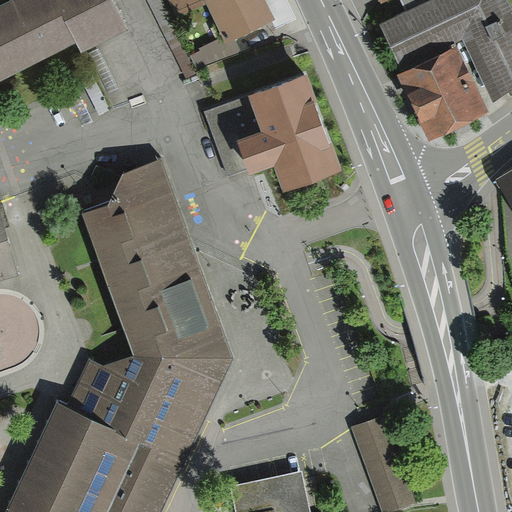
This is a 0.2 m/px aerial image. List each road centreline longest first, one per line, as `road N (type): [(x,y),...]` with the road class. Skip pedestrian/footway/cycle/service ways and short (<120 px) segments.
road 1 (residential): [(191,511),(193,478),(207,465),(308,416),(325,388),(322,360),(274,239)]
road 2 (primary): [(404,197),(435,290),(480,511)]
road 3 (primary): [(318,0),(404,197)]
road 4 (residential): [(274,239),(148,108)]
road 5 (residential): [(274,239),(404,197)]
road 6 (residential): [(404,197),(479,162),(511,136)]
